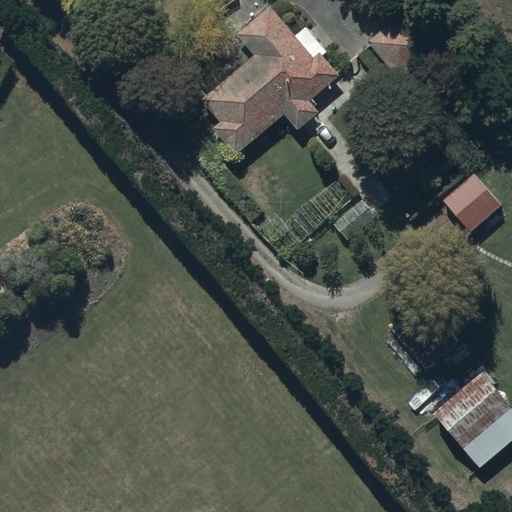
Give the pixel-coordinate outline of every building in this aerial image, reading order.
[(271,10),(237,39),(255,60),(202,105),(220,126),(212,133),(235,161),(284,119),(298,135),(318,118),(309,107),(340,80),(322,60),(327,56),(306,30),(296,39),(271,10)] [(406,14),(368,46),(399,82),(437,49),(406,14)] [(376,219),(362,202),(333,225),(347,243),(376,219)] [(422,304),(389,331),(425,372),(458,345),(422,304)] [(511,412),(484,378),(434,419),(480,473),(511,445),(511,412)]
